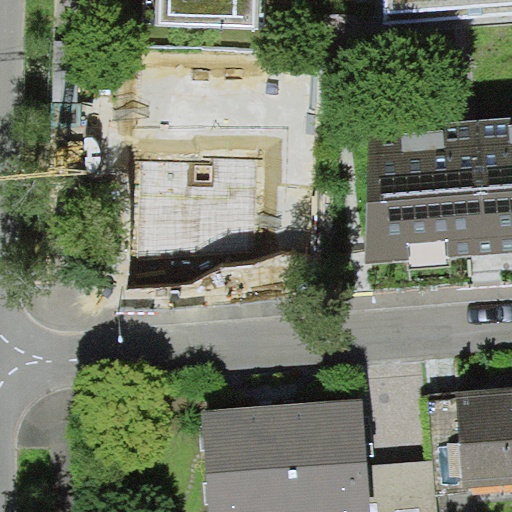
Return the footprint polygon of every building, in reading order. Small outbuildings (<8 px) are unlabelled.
[(511,0),(386,0),(386,17),(511,9),(511,0)] [(254,191),(254,181),(309,183),(311,117),(281,117),(282,108),(156,102),(153,187),(184,189),(254,191)] [(511,110),(369,121),(364,256),(511,245),(511,110)] [(511,373),(503,375),(504,389),(449,393),(428,395),(433,459),(435,490),(467,488),(466,475),(511,471),(511,373)] [(436,511),(435,490),(433,459),(364,464),(359,400),(235,409),(206,411),(213,511),(275,511),(364,505),(364,511),(436,511)]
